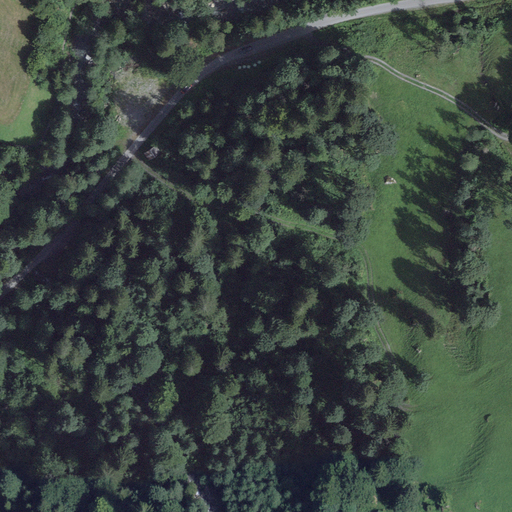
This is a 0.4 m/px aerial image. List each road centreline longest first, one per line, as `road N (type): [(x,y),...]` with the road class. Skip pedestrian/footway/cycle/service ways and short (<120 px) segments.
road 1 (unclassified): [(445,0),(348,15),(215,62),(0,291)]
road 2 (track): [(511,136),(376,60),(293,31)]
